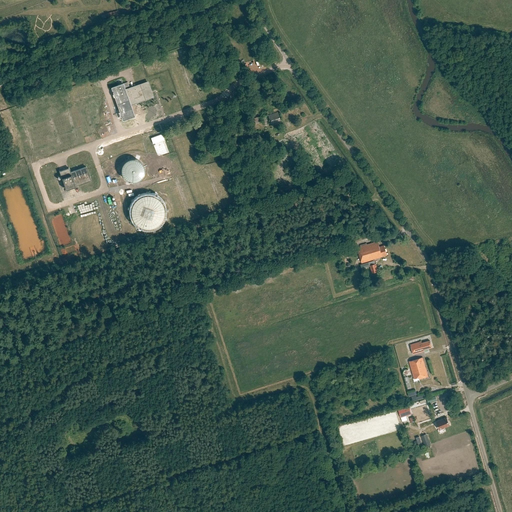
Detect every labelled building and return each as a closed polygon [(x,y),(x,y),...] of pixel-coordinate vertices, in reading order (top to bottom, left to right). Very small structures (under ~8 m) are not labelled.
[(131,105),(144,100),(139,85),(125,89),(123,83),(112,87),(124,121),(135,117),(131,105)] [(279,121),(280,121),(278,112),(268,115),(271,126),(279,123),(279,121)] [(145,172),(145,169),(144,166),(143,164),(141,162),(138,160),(135,159),(132,159),(129,160),(127,161),(125,163),(123,165),(122,168),(122,170),(122,173),(123,176),(125,178),(127,180),(129,181),(132,182),(135,182),(138,181),(140,180),(142,178),(144,175),(145,172)] [(69,168),(60,172),(61,176),(62,176),(67,189),(92,181),(87,167),(71,173),(69,168)] [(132,207),(132,210),(132,214),(132,217),(134,221),(136,223),(139,226),(142,228),(145,229),(149,229),(152,228),(156,227),(159,225),(161,222),(163,219),(164,216),(165,212),(164,209),(163,205),(161,202),(159,199),(155,197),(152,196),(148,196),(145,196),(142,197),(138,199),(136,201),(134,204),(132,207)] [(378,241),(357,247),(362,263),(388,255),(385,245),(380,246),(378,241)] [(369,265),(372,273),(378,271),(376,264),(375,264),(374,261),(369,262),(370,265),(369,265)] [(425,351),(424,350),(432,347),(430,341),(422,343),(422,342),(411,345),(414,354),(425,351)] [(423,357),(410,362),(415,379),(420,377),(420,379),(429,377),(423,357)] [(426,398),(428,404),(437,401),(435,395),(426,398)] [(411,414),(409,407),(398,410),(400,418),(411,414)] [(439,430),(450,426),(447,418),(436,422),(439,430)] [(414,441),(411,442),(412,446),(416,445),(417,449),(421,448),(417,434),(413,436),(414,441)] [(421,436),(425,447),(430,445),(426,434),(421,436)]
